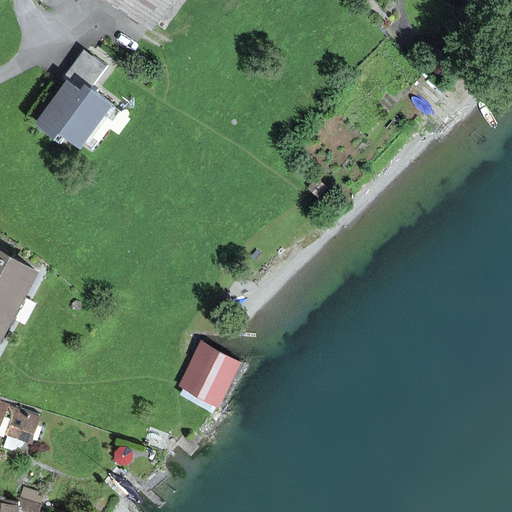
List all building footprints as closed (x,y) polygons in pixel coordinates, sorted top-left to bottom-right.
[(111,0),(154,31),(176,0),(111,0)] [(72,77),(38,123),(66,143),(71,135),(86,146),(117,103),(98,89),(112,69),(86,50),(69,75),(72,77)] [(44,271),(0,247),(0,347),(3,349),(44,271)] [(181,389),(220,408),(243,361),(204,342),(181,389)] [(0,447),(5,434),(32,444),(42,416),(14,407),(15,404),(0,398),(0,447)] [(7,499),(0,497),(0,511),(22,511),(23,506),(6,503),(7,499)]
